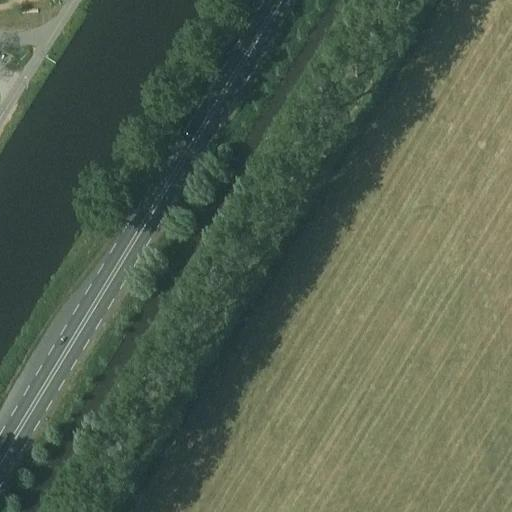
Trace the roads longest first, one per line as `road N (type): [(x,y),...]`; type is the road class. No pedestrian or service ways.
road 1 (unclassified): [(66,511),(384,0)]
road 2 (primary): [(0,459),(282,0)]
